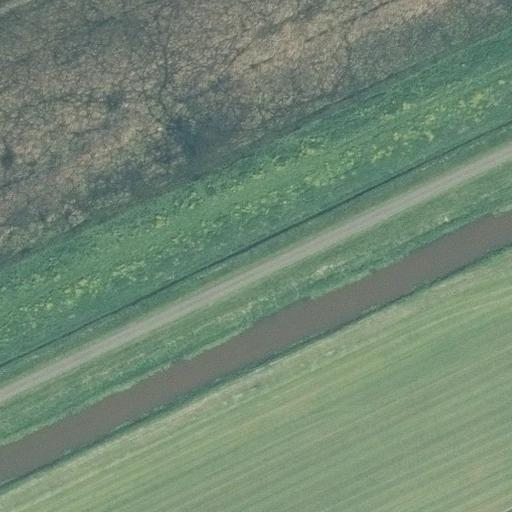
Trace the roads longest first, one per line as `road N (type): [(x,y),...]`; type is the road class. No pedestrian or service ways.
road 1 (track): [(511,258),(0,505)]
road 2 (unclassified): [(0,394),(511,150)]
road 3 (track): [(0,313),(511,70)]
